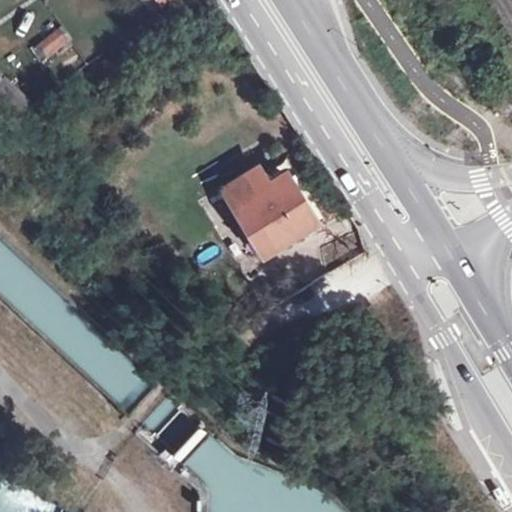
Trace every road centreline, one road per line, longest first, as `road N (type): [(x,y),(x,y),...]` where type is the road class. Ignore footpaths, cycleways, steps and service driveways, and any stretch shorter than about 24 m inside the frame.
road 1 (track): [(0,383),(57,448),(96,446),(166,381),(223,360),(264,319),(400,255)]
road 2 (primary): [(239,0),(400,255)]
road 3 (primary): [(400,255),(511,452)]
road 4 (primary): [(378,142),(289,0)]
road 5 (tertiary): [(511,175),(430,170),(378,142)]
road 6 (primary): [(446,250),(378,142)]
road 7 (primary): [(511,357),(446,250)]
